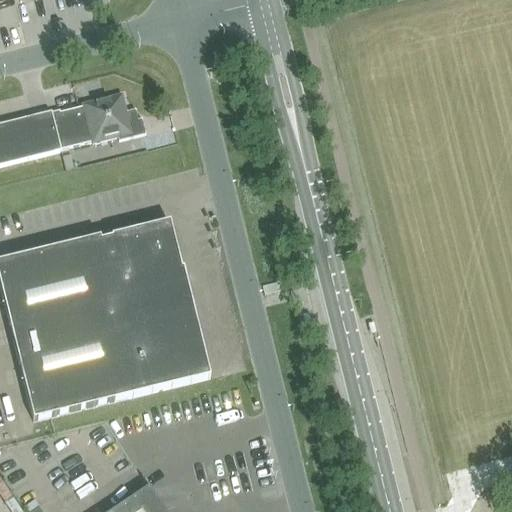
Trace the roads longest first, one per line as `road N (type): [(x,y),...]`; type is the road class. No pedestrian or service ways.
road 1 (unclassified): [(302,511),(180,21)]
road 2 (secondary): [(389,511),(300,155)]
road 3 (unclassified): [(0,65),(180,21)]
road 4 (secondary): [(253,4),(289,146),(300,155)]
road 5 (secondary): [(300,155),(298,104),(271,0)]
